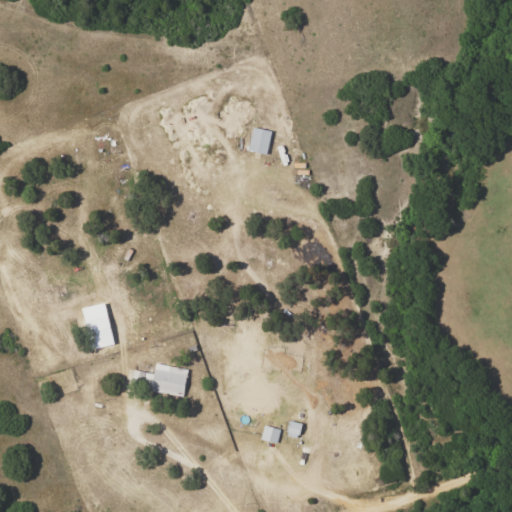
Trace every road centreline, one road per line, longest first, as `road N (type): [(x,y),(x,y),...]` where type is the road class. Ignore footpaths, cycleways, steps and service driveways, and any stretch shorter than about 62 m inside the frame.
road 1 (residential): [(461,477),(286,0)]
road 2 (residential): [(511,458),(363,511)]
